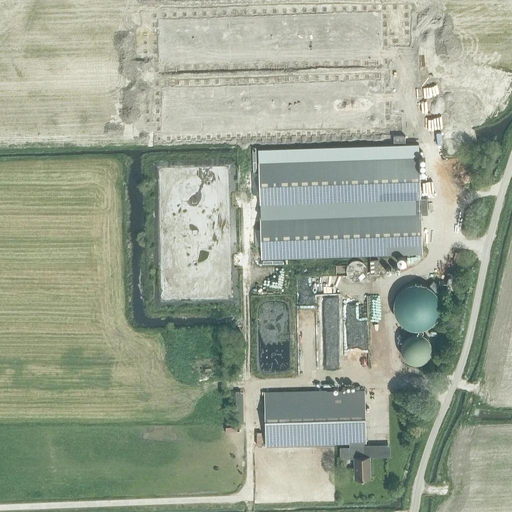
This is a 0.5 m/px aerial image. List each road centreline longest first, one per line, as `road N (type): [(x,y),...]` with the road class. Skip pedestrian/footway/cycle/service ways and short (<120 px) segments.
road 1 (track): [(0,507),(249,498),(247,384),(384,380)]
road 2 (unclassified): [(414,511),(425,455),(464,355),(511,160)]
road 3 (track): [(436,212),(421,46)]
